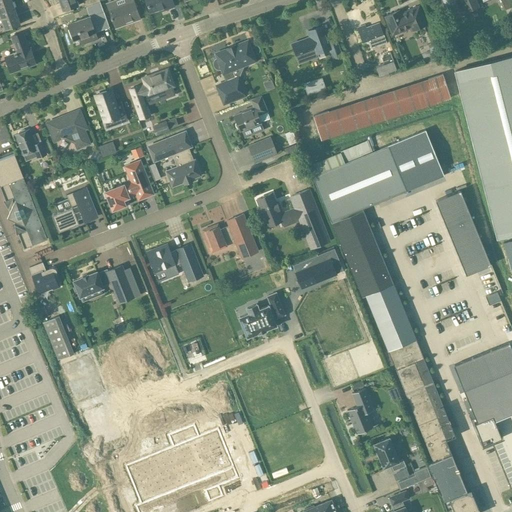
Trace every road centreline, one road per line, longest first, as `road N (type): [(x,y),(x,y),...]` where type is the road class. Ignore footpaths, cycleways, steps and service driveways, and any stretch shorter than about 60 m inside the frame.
road 1 (unclassified): [(428,195),(378,215),(500,511)]
road 2 (residential): [(92,243),(234,187),(177,36)]
road 3 (unclassified): [(355,511),(285,342),(201,376)]
